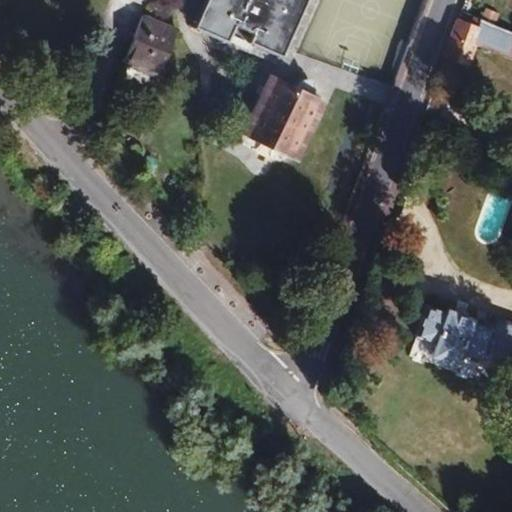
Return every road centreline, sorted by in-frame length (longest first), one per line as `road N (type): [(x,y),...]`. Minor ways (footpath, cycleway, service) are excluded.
road 1 (residential): [(296,398),(0,81)]
road 2 (residential): [(451,0),(296,398)]
road 3 (residential): [(425,511),(296,398)]
